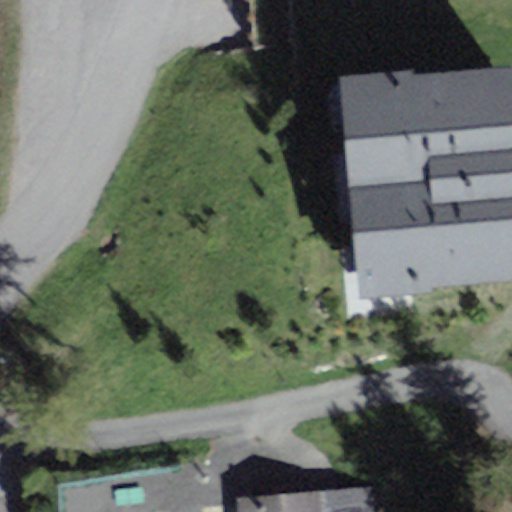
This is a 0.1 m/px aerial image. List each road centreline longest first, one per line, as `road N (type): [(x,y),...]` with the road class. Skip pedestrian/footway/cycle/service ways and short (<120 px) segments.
road 1 (residential): [(0,432),(111,428),(458,382),(481,385),(511,413)]
road 2 (residential): [(0,282),(95,151),(153,0)]
